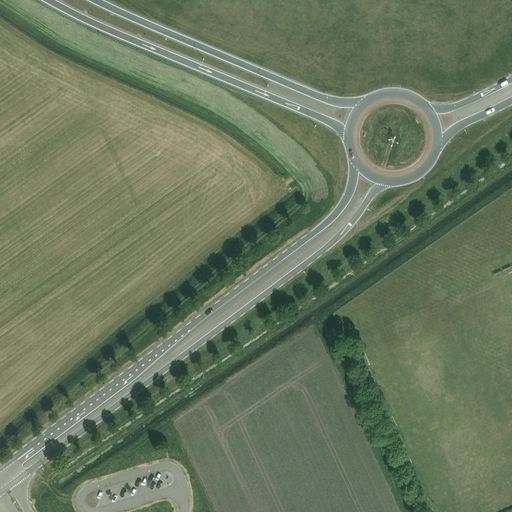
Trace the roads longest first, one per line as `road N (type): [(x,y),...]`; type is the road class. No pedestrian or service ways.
road 1 (secondary): [(5,488),(325,246),(387,181)]
road 2 (secondary): [(355,162),(346,198),(321,227),(0,468)]
road 3 (motorway): [(47,0),(347,133)]
road 4 (motorway): [(364,103),(325,98),(94,0)]
